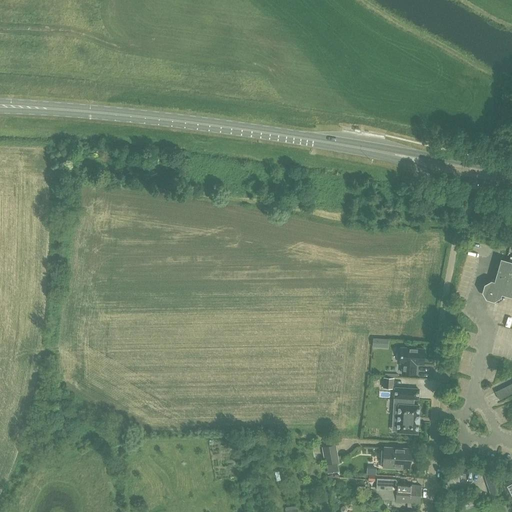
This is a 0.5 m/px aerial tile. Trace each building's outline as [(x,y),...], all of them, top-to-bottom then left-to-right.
[(511,263),(502,261),(495,284),(491,283),(485,286),(484,292),(487,298),(493,299),(499,296),(500,292),(511,295),(511,263)] [(417,364),(424,365),(425,349),(402,348),(401,363),(404,363),(403,373),(417,374),(417,364)] [(392,378),(383,377),(383,387),(392,388),(392,378)] [(394,386),(393,413),(392,430),(396,431),(396,432),(418,434),(420,404),(413,404),(414,399),(419,400),(419,388),(394,386)] [(511,386),(501,389),(504,402),(511,399),(511,386)] [(491,399),(493,407),(503,405),(501,396),(491,399)] [(326,464),(338,462),(335,445),(323,447),(326,464)] [(384,447),(383,467),(400,468),(401,466),(410,467),(411,449),(384,447)] [(341,467),(333,470),(336,478),(343,475),(341,467)] [(503,492),(503,491),(500,482),(496,469),(483,473),(491,496),(503,492)] [(376,478),(376,487),(421,494),(421,485),(397,483),(397,480),(396,479),(395,479),(376,478)] [(505,480),(500,482),(503,491),(505,490),(511,504),(511,478),(506,482),(505,480)] [(376,487),(376,489),(373,489),(373,499),(395,500),(395,501),(420,503),(421,494),(376,487)]
